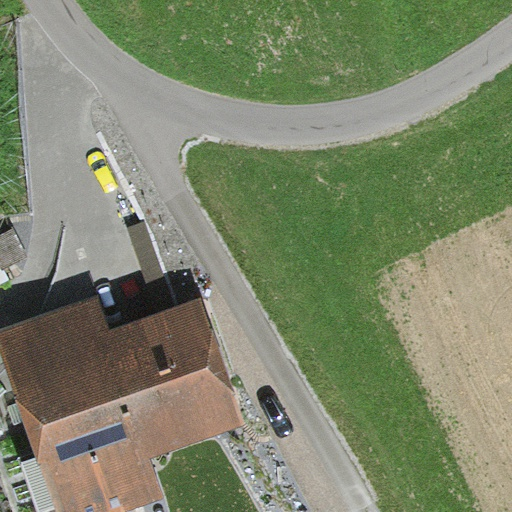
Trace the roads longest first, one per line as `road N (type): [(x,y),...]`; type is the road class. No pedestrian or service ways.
road 1 (residential): [(511,28),(437,84),(329,120),(227,116),(141,96),(69,32),(48,0)]
road 2 (track): [(360,511),(136,129),(141,96)]
